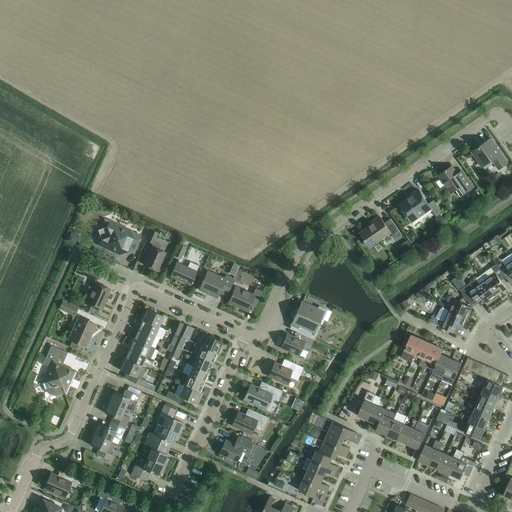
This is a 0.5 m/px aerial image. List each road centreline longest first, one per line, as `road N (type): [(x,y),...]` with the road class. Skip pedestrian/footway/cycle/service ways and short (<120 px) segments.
road 1 (residential): [(11,511),(36,456),(70,436),(134,292),(144,289),(245,335)]
road 2 (residential): [(245,335),(262,332),(304,243),(485,117),(497,114),(511,128)]
road 3 (residential): [(172,497),(245,335)]
